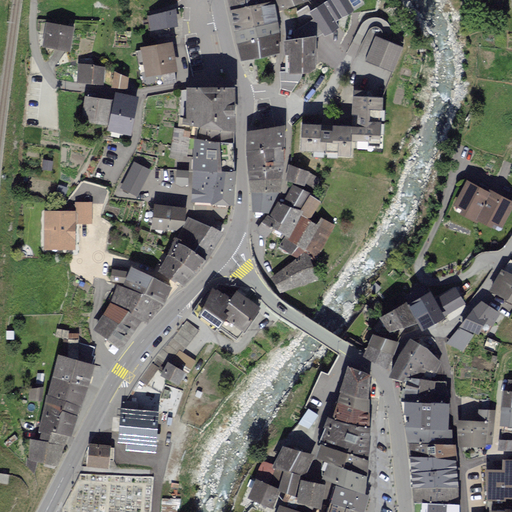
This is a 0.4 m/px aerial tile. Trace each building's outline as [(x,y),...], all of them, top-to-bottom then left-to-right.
[(228,0),(231,9),(272,0),(271,0),(228,0)] [(273,0),(272,0),(231,9),(233,21),(236,30),(278,21),(273,0)] [(330,0),(311,11),(315,18),(324,32),(325,34),(338,26),(335,20),(364,2),(362,0),(330,0)] [(174,10),(149,15),(152,29),(177,23),(174,10)] [(317,37),(324,32),(315,18),(293,31),(297,38),(316,37),(317,37)] [(280,32),(278,21),(236,30),(236,33),(238,42),(280,32)] [(72,26),(46,22),(43,44),(70,47),(72,26)] [(371,29),(368,35),(341,96),(340,118),(340,124),(334,124),(334,129),(327,129),(320,129),(320,125),(304,124),(303,149),(314,149),(314,155),(336,156),(336,153),(350,153),(350,139),(368,140),(368,137),(380,137),(381,96),(402,45),(383,38),(383,34),(382,30),(379,28),(374,27),(371,29)] [(278,51),(280,32),(238,42),(242,59),(261,55),(278,51)] [(285,53),(290,53),(291,71),(299,71),(309,70),(322,61),(323,60),(317,60),(316,37),(297,38),(285,38),(285,53)] [(170,42),(140,47),(144,73),(174,69),(170,42)] [(309,70),(317,78),(326,86),(335,70),(322,61),(309,70)] [(78,81),(94,82),(95,66),(79,64),(78,81)] [(105,66),(95,66),(94,82),(103,83),(105,66)] [(292,90),(299,81),(299,71),(291,71),(281,71),(281,88),(292,90)] [(127,88),(128,78),(115,72),(113,86),(127,88)] [(312,102),(326,86),(317,78),(302,96),(312,102)] [(185,118),(185,122),(200,126),(234,128),(235,128),(235,87),(188,87),(188,118),(185,118)] [(116,93),(115,101),(111,124),(110,129),(130,133),(137,96),(116,93)] [(87,96),(83,120),(111,124),(115,101),(87,96)] [(200,126),(200,140),(234,141),(234,128),(200,126)] [(250,129),(246,129),(247,150),(282,148),(281,127),(250,129)] [(183,155),(195,156),(196,140),(184,139),(184,130),(174,130),(173,156),(183,157),(183,155)] [(195,156),(195,169),(232,171),(234,141),(200,140),(196,140),(195,156)] [(247,153),(248,171),(249,170),(284,169),(283,154),(282,148),(247,150),(247,153)] [(149,170),(133,162),(121,187),(137,195),(149,170)] [(309,172),(290,165),(286,179),(304,184),(309,172)] [(231,203),(232,171),(195,169),(193,201),(231,203)] [(250,179),(251,179),(284,178),(284,175),(284,169),(249,170),(250,179)] [(252,192),(278,190),(284,178),(251,179),(252,182),(252,192)] [(475,220),(476,218),(489,192),(467,180),(455,204),(463,209),(461,213),(475,220)] [(293,185),(284,202),(300,211),(308,195),(309,194),(293,185)] [(268,211),(278,190),(252,192),(252,195),(253,210),(268,211)] [(511,205),(511,200),(490,190),(489,192),(476,218),(491,226),(494,222),(502,225),(511,205)] [(300,211),(302,212),(301,213),(309,217),(318,200),(308,195),(300,211)] [(302,212),(300,211),(284,202),(280,200),(271,217),(267,215),(259,230),(268,235),(272,226),(289,235),(301,213),(302,212)] [(91,223),(91,203),(75,203),(75,211),(43,211),(43,248),(74,248),(74,223),(91,223)] [(185,207),(157,204),(153,226),(179,231),(185,207)] [(181,239),(180,241),(195,250),(209,229),(191,217),(178,237),(181,239)] [(317,278),(311,261),(315,256),(317,257),(334,226),(324,218),(317,226),(303,217),(290,238),(286,236),(281,245),(296,256),(299,258),(273,276),(275,279),(281,291),(317,278)] [(211,225),(209,229),(195,250),(206,259),(222,232),(211,225)] [(167,253),(196,272),(206,259),(195,250),(180,241),(181,239),(178,237),(167,253)] [(184,284),(196,272),(167,253),(157,268),(175,280),(176,278),(184,284)] [(172,289),(133,266),(123,286),(163,303),(172,289)] [(511,274),(501,269),(490,289),(511,300),(511,274)] [(112,302),(128,312),(139,318),(147,323),(163,303),(123,286),(119,284),(110,301),(112,302)] [(454,287),(436,298),(447,314),(464,303),(454,287)] [(244,330),(260,307),(247,298),(236,292),(231,299),(214,288),(197,314),(214,325),(217,327),(220,323),(238,335),(243,329),(244,330)] [(444,316),(429,291),(408,303),(423,328),(444,316)] [(500,313),(481,301),(461,325),(478,333),(485,321),(491,325),(500,313)] [(120,325),(128,312),(112,302),(104,315),(120,325)] [(406,303),(380,316),(388,332),(414,319),(406,303)] [(122,346),(139,318),(128,312),(120,325),(104,315),(95,329),(109,338),(122,346)] [(185,347),(200,328),(188,319),(173,338),(185,347)] [(396,343),(373,333),(363,355),(387,365),(396,343)] [(70,334),(69,358),(92,364),(94,356),(92,356),(94,347),(79,343),(78,335),(73,334),(70,334)] [(118,352),(122,346),(109,338),(105,344),(118,352)] [(393,374),(404,376),(421,379),(423,376),(430,367),(435,371),(441,362),(412,341),(403,356),(393,374)] [(69,358),(59,356),(54,376),(88,385),(93,364),(92,364),(69,358)] [(185,370),(168,361),(161,373),(178,383),(185,370)] [(343,379),(338,392),(340,393),(366,401),(367,386),(367,373),(346,367),(343,379)] [(80,403),(88,385),(54,376),(49,395),(80,403)] [(432,398),(435,381),(421,379),(404,376),(404,379),(401,401),(406,401),(431,402),(432,398)] [(505,390),(503,405),(511,405),(511,380),(509,380),(509,391),(505,390)] [(42,386),(31,385),(30,398),(42,399),(42,386)] [(366,401),(340,393),(338,398),(337,403),(367,412),(366,406),(366,401)] [(77,414),(80,403),(49,395),(48,395),(45,405),(77,414)] [(406,421),(406,426),(410,442),(450,440),(451,429),(447,429),(447,408),(448,403),(431,402),(406,401),(405,412),(411,412),(411,414),(411,421),(406,421)] [(332,417),(364,427),(367,428),(367,424),(367,417),(367,412),(337,403),(335,410),(332,417)] [(71,435),(77,414),(45,405),(39,430),(42,431),(51,433),(51,430),(71,435)] [(502,424),(511,424),(511,405),(503,405),(502,424)] [(308,409),(303,418),(312,424),(318,415),(308,409)] [(494,441),(495,409),(480,409),(479,419),(467,419),(461,419),(460,445),(486,445),(486,441),(490,441),(494,441)] [(156,413),(120,410),(118,441),(127,442),(126,449),(153,451),(156,413)] [(367,428),(364,427),(332,417),(331,420),(327,419),(323,429),(319,445),(363,459),(369,460),(368,442),(367,428)] [(310,428),(312,424),(303,418),(300,422),(310,428)] [(48,442),(63,446),(71,435),(51,430),(51,433),(42,431),(40,439),(48,441),(48,442)] [(48,442),(48,441),(40,439),(34,438),(29,457),(26,466),(35,469),(38,460),(46,462),(45,465),(54,467),(55,464),(58,465),(63,446),(48,442)] [(454,444),(454,440),(450,440),(410,442),(409,442),(407,442),(407,445),(408,458),(454,456),(454,444)] [(511,441),(500,441),(500,449),(511,449),(511,441)] [(110,446),(90,444),(88,464),(108,466),(110,446)] [(282,445),(274,466),(276,467),(300,476),(304,477),(311,456),(282,445)] [(369,460),(363,459),(319,445),(315,456),(329,461),(365,472),(367,464),(369,460)] [(455,465),(454,456),(408,458),(408,468),(408,472),(455,470),(455,465)] [(511,459),(504,459),(504,470),(487,469),(487,494),(486,500),(506,500),(506,497),(511,496),(511,459)] [(325,476),(337,480),(365,489),(365,478),(365,472),(329,461),(327,469),(325,476)] [(276,467),(269,486),(278,489),(293,495),(300,476),(276,467)] [(408,475),(409,488),(412,488),(456,486),(455,470),(408,472),(408,475)] [(326,484),(302,479),(297,501),(321,506),(326,484)] [(248,498),(272,506),(278,489),(269,486),(254,480),(248,498)] [(369,495),(337,486),(335,492),(332,502),(364,511),(367,501),(368,498),(369,495)] [(456,511),(457,508),(456,499),(456,486),(412,488),(412,494),(413,511),(456,511)] [(332,502),(329,511),(363,511),(364,511),(332,502)]
